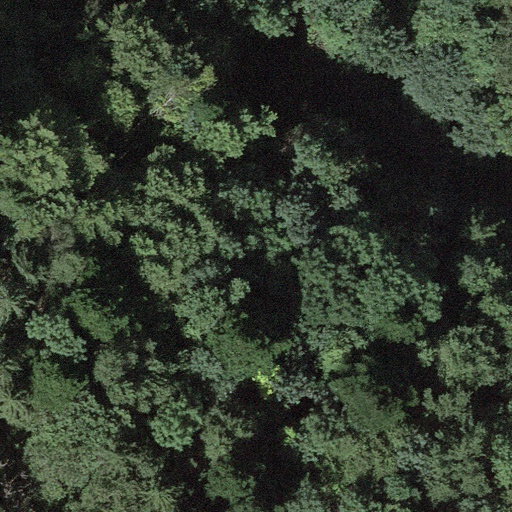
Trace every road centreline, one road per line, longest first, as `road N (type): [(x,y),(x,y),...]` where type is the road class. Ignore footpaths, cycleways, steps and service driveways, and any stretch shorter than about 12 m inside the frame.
road 1 (track): [(511,222),(369,98),(287,0)]
road 2 (motorway): [(301,511),(130,497),(0,497)]
